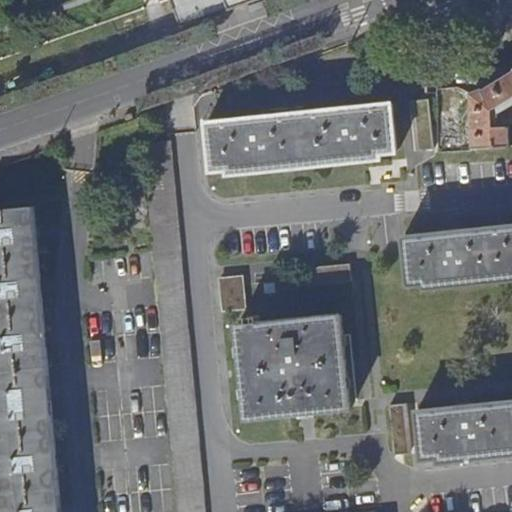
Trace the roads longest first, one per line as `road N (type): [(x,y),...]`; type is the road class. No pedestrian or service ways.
road 1 (residential): [(511,194),(190,217)]
road 2 (residential): [(190,217),(216,454)]
road 3 (secondary): [(176,67),(361,0)]
road 4 (residential): [(216,454),(363,448),(390,485)]
road 5 (secondary): [(0,129),(176,67)]
road 6 (residential): [(176,67),(190,217)]
road 7 (residential): [(390,485),(511,472)]
